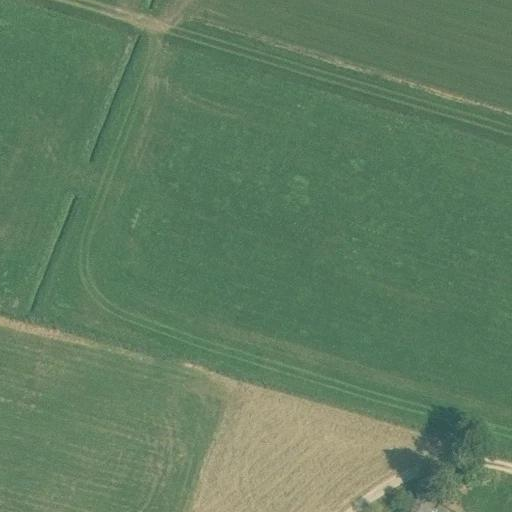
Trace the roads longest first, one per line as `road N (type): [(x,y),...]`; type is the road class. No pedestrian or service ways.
road 1 (track): [(511,135),(58,0)]
road 2 (track): [(353,511),(397,481),(477,461),(511,471)]
